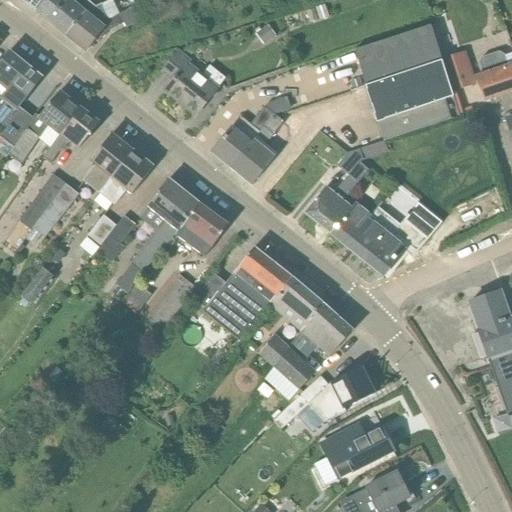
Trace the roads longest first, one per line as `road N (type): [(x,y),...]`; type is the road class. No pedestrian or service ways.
road 1 (tertiary): [(366,311),(0,10)]
road 2 (tertiary): [(486,511),(437,415),(366,311)]
road 3 (residential): [(366,311),(396,290),(511,242)]
